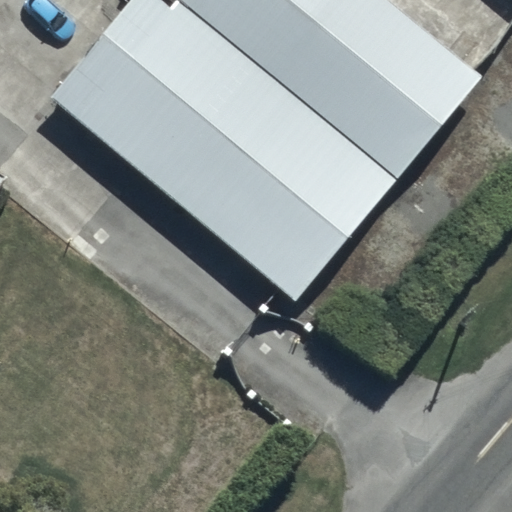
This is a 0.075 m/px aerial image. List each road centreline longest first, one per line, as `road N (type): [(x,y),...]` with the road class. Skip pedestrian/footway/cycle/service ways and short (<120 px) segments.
road 1 (unknown): [(457,479),(0,114)]
road 2 (unclassified): [(511,414),(429,511)]
